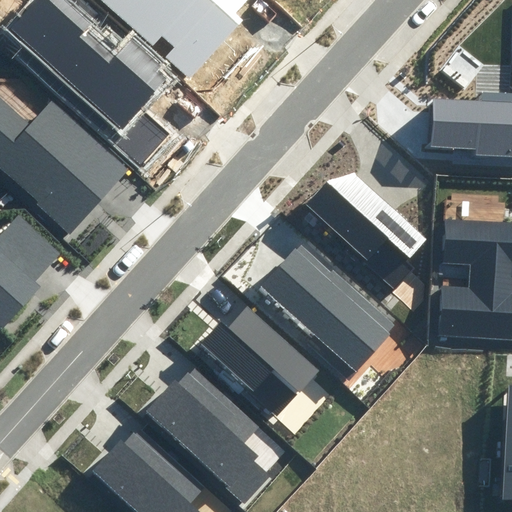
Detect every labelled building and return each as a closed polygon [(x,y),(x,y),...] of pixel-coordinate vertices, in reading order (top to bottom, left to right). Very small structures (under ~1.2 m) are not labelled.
[(66,0),(38,0),(13,26),(120,128),(168,79),(156,70),(160,65),(133,41),(110,63),(79,37),(93,24),(66,0)] [(104,0),(154,46),(162,38),(174,48),(166,57),(191,79),(244,19),(237,12),(249,0),(104,0)] [(0,93),(0,170),(69,235),(133,170),(58,99),(32,122),(0,93)] [(511,93),(482,93),(482,102),(431,101),(430,130),(430,148),(476,149),(476,156),(511,157),(511,93)] [(352,172),(311,211),(385,281),(428,240),(352,172)] [(61,255),(20,214),(0,236),(0,324),(4,326),(40,289),(35,282),(61,255)] [(511,222),(444,219),(442,261),(472,263),(471,287),(441,286),(439,336),(511,339),(511,222)] [(302,245),(259,287),(353,375),(393,328),(302,245)] [(221,323),(199,349),(277,417),(319,370),(247,308),(229,330),(221,323)] [(172,383),(145,411),(245,503),(272,469),(243,443),(258,427),(197,372),(180,389),(172,383)] [(511,388),(510,389),(503,511),(511,511),(511,388)] [(135,429),(92,471),(135,511),(194,511),(189,507),(205,491),(135,429)]
